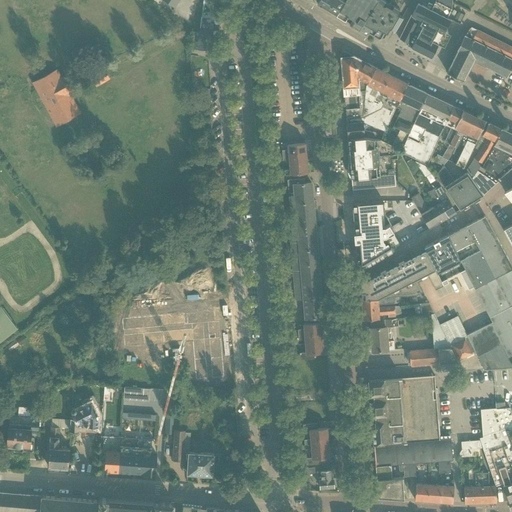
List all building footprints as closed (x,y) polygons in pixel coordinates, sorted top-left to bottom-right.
[(153,0),(159,3),(161,0),(175,8),(179,0),(153,0)] [(203,0),(199,51),(210,52),(213,24),(210,23),(210,21),(213,22),(215,0),(203,0)] [(318,0),(317,3),(335,14),(343,0),(318,0)] [(375,1),(376,0),(343,0),(335,14),(359,28),(368,14),(375,1)] [(368,14),(359,28),(361,30),(363,29),(363,30),(365,32),(367,31),(378,38),(381,37),(386,27),(393,31),(394,31),(402,16),(396,13),(404,0),(376,0),(375,1),(368,14)] [(447,18),(451,10),(451,0),(435,0),(433,5),(428,2),(426,7),(418,3),(412,15),(411,15),(399,39),(402,41),(406,42),(408,43),(411,48),(431,58),(438,45),(444,32),(451,19),(447,18)] [(455,19),(461,21),(463,14),(458,12),(455,19)] [(465,34),(447,72),(463,81),(474,60),(481,64),(494,39),(471,28),(471,29),(469,28),(468,31),(465,34)] [(511,48),(494,39),(481,64),(506,76),(511,63),(511,48)] [(343,84),(345,109),(359,107),(358,88),(359,87),(358,78),(354,72),(360,60),(353,56),(342,50),(340,53),(343,84)] [(375,67),(360,60),(354,72),(358,78),(359,87),(358,88),(359,107),(345,109),(347,123),(356,122),(362,122),(366,86),(375,67)] [(407,84),(375,67),(366,86),(362,122),(363,122),(373,125),(384,131),(398,100),(407,84)] [(57,69),(31,83),(56,127),(81,113),(71,95),(75,93),(65,74),(61,77),(57,69)] [(104,70),(91,78),(96,87),(110,79),(104,70)] [(407,84),(398,100),(404,102),(392,126),(407,133),(427,93),(408,85),(407,84)] [(408,133),(401,152),(427,165),(443,125),(444,126),(445,124),(453,106),(427,93),(407,133),(408,133)] [(449,145),(442,157),(437,154),(433,161),(443,165),(447,160),(448,160),(452,153),(451,153),(453,150),(451,141),(457,130),(455,129),(463,110),(453,106),(445,124),(451,128),(444,143),(449,145)] [(451,153),(452,153),(459,156),(456,164),(463,167),(473,147),(481,130),(485,121),(463,110),(455,129),(457,130),(451,141),(453,150),(451,153)] [(356,122),(347,123),(346,123),(347,136),(364,135),(364,137),(373,138),(374,138),(375,132),(363,130),(363,122),(362,122),(356,122)] [(473,147),(480,150),(467,169),(473,177),(474,176),(477,171),(480,166),(487,157),(491,151),(494,145),(502,129),(488,122),(483,131),(481,130),(473,147)] [(485,169),(484,172),(498,182),(511,168),(511,133),(502,129),(494,145),(491,151),(487,157),(480,166),(485,169)] [(364,137),(347,138),(349,155),(348,155),(350,155),(351,161),(349,161),(349,162),(352,190),(394,186),(392,158),(397,158),(397,159),(401,159),(400,152),(397,150),(397,148),(380,139),(374,138),(373,138),(364,137)] [(282,150),(282,155),(306,153),(305,143),(288,144),(288,149),(282,150)] [(306,153),(282,155),(282,160),(289,160),(289,164),(307,163),(306,153)] [(414,161),(408,165),(412,172),(418,168),(414,161)] [(424,165),(415,161),(421,170),(426,167),(424,165)] [(307,163),(289,164),(290,169),(283,169),(284,175),(308,173),(307,163)] [(435,176),(437,179),(449,194),(452,198),(460,210),(468,204),(479,198),(483,195),(471,179),(467,172),(454,181),(443,165),(435,176)] [(477,171),(474,176),(488,191),(496,184),(477,171)] [(471,179),(483,195),(488,191),(474,176),(473,177),(471,179)] [(289,238),(295,299),(303,299),(305,318),(322,316),(311,183),(305,183),(304,178),(287,180),(292,238),(289,238)] [(213,184),(205,186),(207,196),(215,194),(213,184)] [(437,187),(432,189),(448,217),(456,212),(447,198),(440,186),(437,188),(437,187)] [(448,217),(432,189),(427,192),(435,205),(432,207),(441,221),(448,217)] [(411,198),(413,200),(421,213),(420,214),(429,228),(441,221),(432,207),(428,209),(419,193),(411,198)] [(362,202),(353,203),(352,203),(353,212),(353,213),(354,218),(353,218),(353,219),(354,219),(354,225),(355,234),(354,234),(354,235),(355,235),(355,241),(355,242),(356,242),(356,249),(356,250),(358,265),(358,266),(357,266),(358,267),(359,267),(366,266),(385,254),(386,254),(393,250),(394,249),(393,248),(386,237),(393,233),(394,232),(389,224),(385,226),(383,201),(362,202)] [(460,228),(448,235),(461,260),(470,280),(472,283),(489,317),(495,315),(497,318),(511,310),(511,265),(485,215),(460,228)] [(511,224),(503,229),(511,245),(511,224)] [(434,242),(424,247),(432,263),(436,272),(461,260),(448,235),(437,240),(438,242),(434,244),(434,242)] [(360,280),(361,298),(389,297),(394,297),(398,296),(416,295),(422,292),(418,282),(428,277),(435,290),(443,286),(424,247),(415,251),(409,255),(370,274),(360,280)] [(389,297),(361,298),(362,309),(378,307),(378,305),(399,303),(398,296),(394,297),(389,297)] [(432,310),(428,302),(420,304),(421,313),(431,311),(432,310)] [(0,341),(17,328),(0,305),(0,341)] [(400,306),(378,307),(362,309),(363,319),(379,318),(379,314),(388,314),(388,316),(395,315),(400,313),(400,306)] [(450,347),(439,324),(434,313),(432,310),(431,311),(421,313),(421,315),(430,314),(431,326),(433,349),(450,347)] [(492,322),(467,335),(474,351),(483,369),(511,366),(511,310),(497,318),(495,315),(489,317),(492,322)] [(161,315),(121,319),(124,347),(164,344),(164,345),(171,344),(171,343),(185,341),(185,343),(192,342),(195,369),(196,380),(207,379),(212,378),(212,379),(224,378),(220,338),(222,338),(222,337),(220,338),(219,322),(214,322),(213,311),(184,313),(184,312),(183,312),(183,313),(161,315)] [(457,316),(439,324),(450,347),(453,346),(459,359),(474,351),(467,335),(466,335),(457,316)] [(394,349),(392,327),(398,326),(397,318),(392,320),(370,321),(370,328),(371,343),(369,343),(369,350),(371,350),(372,351),(394,349)] [(297,329),(298,335),(322,333),(321,322),(303,324),(304,329),(297,329)] [(322,333),(298,335),(298,340),(305,339),(305,344),(323,342),(322,333)] [(323,342),(305,344),(306,352),(299,353),(300,360),(314,359),(314,353),(323,352),(323,342)] [(450,347),(433,349),(409,351),(410,366),(458,362),(450,347)] [(81,375),(107,374),(106,358),(80,360),(81,375)] [(373,393),(369,394),(373,436),(375,436),(376,442),(373,442),(373,444),(402,442),(439,438),(435,388),(431,389),(431,382),(373,387),(373,393)] [(151,389),(124,387),(123,399),(150,401),(151,389)] [(75,419),(70,418),(70,420),(70,428),(70,431),(78,432),(79,425),(83,423),(83,424),(83,425),(84,425),(85,426),(86,426),(87,426),(97,427),(98,413),(102,412),(103,403),(93,405),(97,403),(93,395),(80,401),(82,406),(76,410),(76,409),(76,408),(75,407),(74,407),(73,407),(72,407),(71,408),(71,410),(75,419)] [(495,408),(490,408),(501,440),(503,445),(511,472),(511,415),(509,407),(504,408),(504,402),(497,403),(495,403),(495,401),(495,407),(495,408)] [(23,446),(33,446),(34,428),(39,429),(39,417),(30,416),(30,408),(18,407),(18,415),(10,415),(7,449),(23,450),(23,446)] [(482,437),(480,440),(482,448),(483,448),(484,451),(483,452),(495,486),(503,484),(509,500),(509,501),(511,499),(511,472),(503,445),(501,440),(490,408),(480,409),(482,435),(482,437)] [(166,413),(165,432),(170,433),(170,424),(173,424),(173,414),(166,413)] [(51,419),(48,467),(68,468),(69,448),(58,447),(59,428),(70,428),(70,420),(51,419)] [(309,431),(310,439),(328,438),(327,428),(317,428),(317,423),(302,424),(303,431),(309,431)] [(214,453),(189,452),(190,433),(185,433),(185,431),(174,430),(172,460),(183,461),(183,460),(188,460),(187,474),(212,475),(214,453)] [(105,452),(104,470),(119,471),(120,450),(121,438),(100,436),(100,443),(102,443),(101,451),(105,452)] [(120,450),(119,471),(154,473),(156,440),(121,438),(120,450)] [(310,439),(304,440),(304,445),(311,444),(311,449),(329,447),(328,438),(310,439)] [(402,442),(373,444),(375,466),(390,465),(398,464),(409,464),(415,463),(438,461),(450,460),(452,460),(450,438),(439,439),(439,438),(402,442)] [(475,440),(461,441),(461,449),(473,448),(476,448),(475,440)] [(329,447),(311,449),(312,457),(305,458),(306,465),(320,464),(320,458),(329,458),(329,447)] [(451,473),(450,460),(438,461),(439,473),(441,473),(451,473)] [(409,464),(398,464),(399,471),(404,470),(404,472),(409,471),(409,464)] [(390,465),(375,466),(376,479),(391,478),(390,465)] [(463,486),(464,503),(476,502),(474,473),(474,465),(468,465),(469,486),(463,486)] [(319,477),(320,488),(334,487),(332,474),(330,474),(330,471),(321,471),(321,477),(319,477)] [(488,472),(474,473),(476,502),(495,502),(495,485),(488,485),(488,472)] [(391,478),(376,479),(377,497),(404,499),(402,477),(391,478)] [(416,484),(415,500),(427,501),(428,485),(416,484)] [(428,485),(427,501),(440,502),(441,486),(428,485)] [(441,486),(440,502),(452,503),(454,487),(441,486)] [(173,511),(174,503),(108,499),(108,498),(106,498),(101,498),(99,497),(98,499),(99,499),(99,501),(43,496),(41,495),(41,496),(0,492),(0,511),(173,511)]
